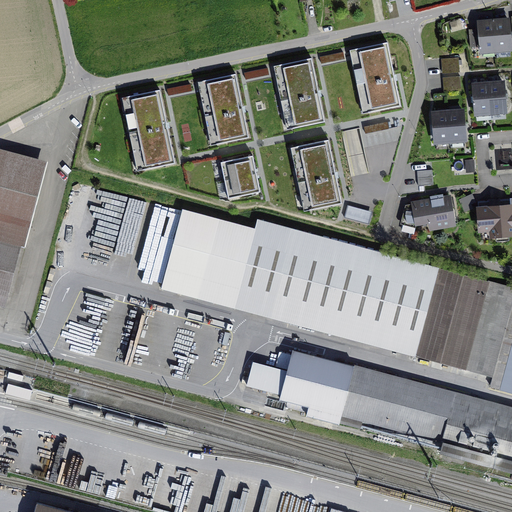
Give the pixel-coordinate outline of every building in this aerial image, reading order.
[(396,0),(400,15),(415,11),(411,0),(396,0)] [(493,22),(495,49),(510,48),(508,20),(493,22)] [(495,49),(493,22),(479,23),(480,32),(481,46),(481,50),(495,49)] [(481,46),(480,32),(469,33),(471,47),(481,46)] [(387,42),(355,49),(369,113),(401,106),(387,42)] [(343,51),(319,56),(321,63),(345,58),(343,51)] [(312,58),(279,64),(293,128),(325,122),(312,58)] [(443,73),(459,71),(458,60),(441,62),(443,73)] [(268,67),(244,72),(246,80),(269,75),(268,67)] [(236,74),(204,80),(217,144),(249,137),(236,74)] [(443,80),(444,92),(460,91),(459,78),(443,80)] [(503,82),(487,84),(491,114),(507,112),(503,82)] [(191,83),(167,88),(168,95),(192,90),(191,83)] [(474,116),(491,114),(487,84),(470,86),(474,116)] [(160,89),(128,96),(143,170),(175,163),(160,89)] [(462,110),(448,112),(451,143),(465,142),(462,110)] [(433,145),(451,143),(448,112),(430,113),(433,145)] [(388,121),(364,126),(365,134),(389,129),(388,121)] [(328,139),(297,146),(310,210),(342,203),(328,139)] [(253,155),(221,162),(224,180),(256,173),(253,155)] [(0,157),(0,215),(33,226),(49,172),(0,157)] [(432,170),(416,171),(417,186),(433,185),(432,170)] [(256,173),(224,180),(228,198),(260,192),(256,173)] [(449,199),(407,206),(403,211),(416,215),(417,223),(430,221),(431,227),(454,225),(449,199)] [(511,199),(478,201),(480,230),(491,229),(491,236),(497,235),(497,241),(511,240),(511,239),(511,230),(511,199)] [(372,210),(348,204),(344,217),(369,223),(372,210)] [(415,358),(439,269),(257,220),(233,309),(415,358)] [(0,307),(4,308),(18,248),(0,242),(0,307)] [(464,371),(488,282),(439,269),(415,358),(464,371)] [(492,379),(511,306),(511,288),(488,282),(464,371),(492,379)] [(511,306),(492,379),(490,388),(511,394),(511,306)] [(511,411),(291,349),(283,373),(252,365),(246,388),(277,396),(275,402),(439,446),(437,457),(511,476),(511,411)] [(11,371),(5,393),(30,399),(32,389),(21,386),(23,378),(18,376),(19,373),(11,371)]
